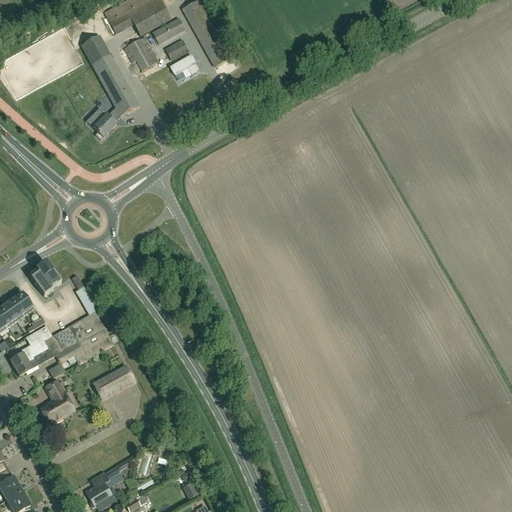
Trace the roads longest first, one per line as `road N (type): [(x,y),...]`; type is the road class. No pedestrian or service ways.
road 1 (unclassified): [(307,511),(156,170)]
road 2 (tertiary): [(156,170),(460,0)]
road 3 (secondary): [(265,511),(211,396),(104,238)]
road 4 (residential): [(62,511),(0,402)]
